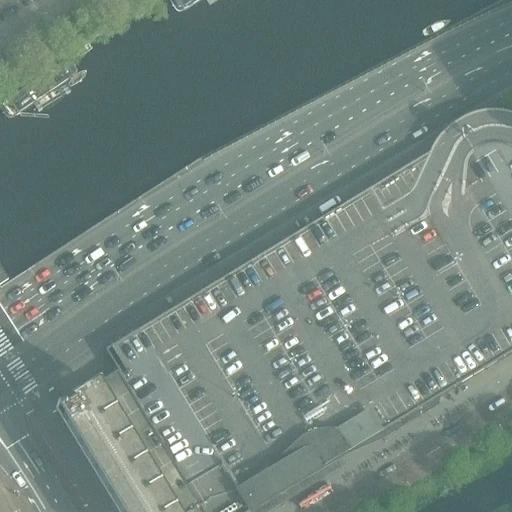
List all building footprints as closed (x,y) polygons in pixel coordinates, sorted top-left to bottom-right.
[(167,0),(177,14),(184,10),(190,20),(220,0),(167,0)] [(73,47),(98,31),(88,17),(64,32),(73,47)] [(3,104),(14,120),(76,79),(66,63),(3,104)] [(429,154),(104,351),(117,373),(154,434),(201,511),(249,511),(275,496),(339,456),(340,457),(379,433),(422,407),(511,351),(511,117),(507,116),(500,114),(492,114),(485,114),(478,116),(471,118),(463,121),(455,126),(447,131),(440,138),(434,145),(429,154)] [(95,386),(53,411),(91,473),(132,448),(154,434),(117,373),(95,386)] [(132,448),(91,473),(115,511),(201,511),(154,434),(132,448)]
